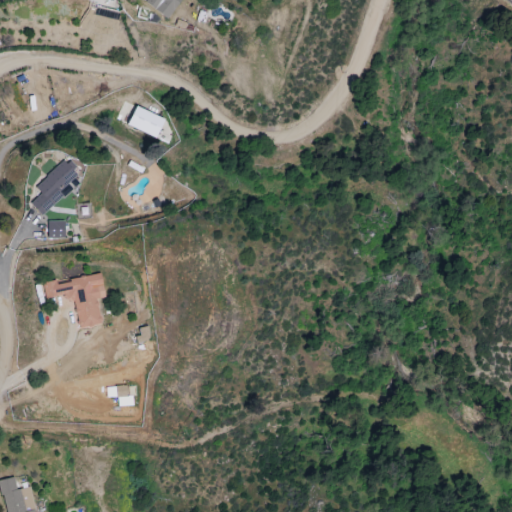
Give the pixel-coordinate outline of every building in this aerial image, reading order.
[(145,0),(144,2),(166,19),(180,0),(145,0)] [(126,126),(155,138),(163,119),(134,107),(126,126)] [(62,197),(57,191),(75,176),(62,161),(33,187),(39,194),(29,203),(39,216),(62,197)] [(64,221),(77,203),(62,192),(52,206),(58,210),(55,215),(64,221)] [(46,222),(46,238),(63,238),(62,221),(46,222)] [(44,301),(72,296),(77,329),(100,325),(96,299),(103,298),(99,275),(55,283),(54,281),(41,283),(44,301)] [(0,479),(0,492),(3,511),(33,511),(28,487),(14,490),(12,477),(0,479)]
